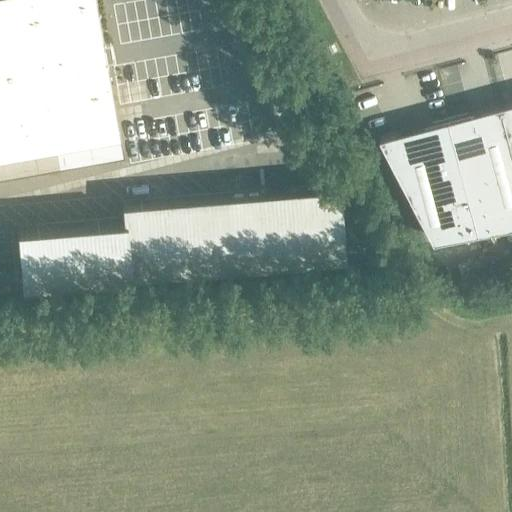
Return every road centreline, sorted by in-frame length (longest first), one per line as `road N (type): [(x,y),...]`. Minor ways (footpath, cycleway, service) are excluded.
road 1 (unknown): [(207,0),(243,113),(244,159),(188,179),(0,215)]
road 2 (residential): [(511,20),(368,59),(335,0)]
